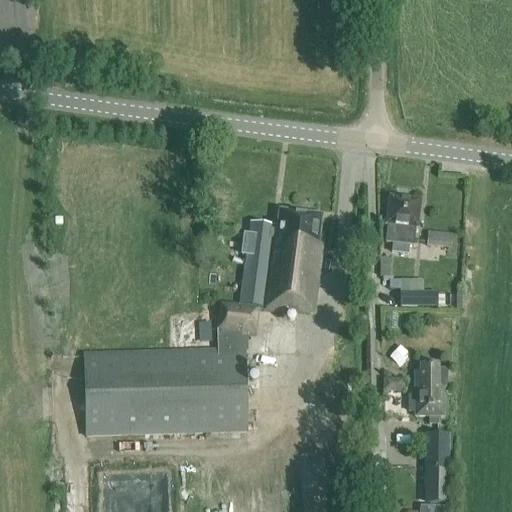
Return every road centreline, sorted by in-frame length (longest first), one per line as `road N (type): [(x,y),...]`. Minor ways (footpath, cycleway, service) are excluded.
road 1 (tertiary): [(375,146),(0,85)]
road 2 (unclassified): [(375,146),(374,0)]
road 3 (tertiary): [(511,164),(375,146)]
